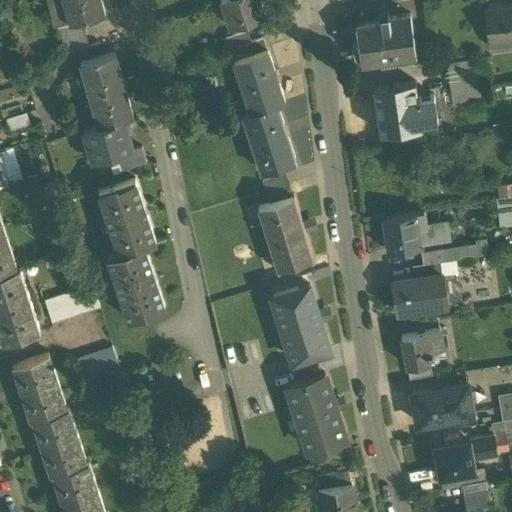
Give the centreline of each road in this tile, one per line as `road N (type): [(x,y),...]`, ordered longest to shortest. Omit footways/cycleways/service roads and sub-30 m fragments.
road 1 (residential): [(313,5),(367,393),(397,511)]
road 2 (residential): [(141,0),(204,362)]
